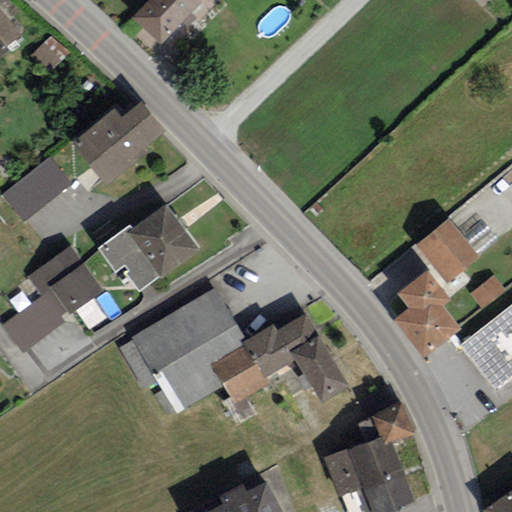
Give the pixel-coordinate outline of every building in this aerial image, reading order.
[(151,0),(132,17),(162,51),(216,3),(213,0),(151,0)] [(376,0),(315,58),(373,118),(462,33),(445,16),(462,0),(376,0)] [(0,26),(0,48),(19,33),(8,20),(0,26)] [(113,103),(68,141),(103,183),(150,144),(147,139),(164,125),(141,97),(121,113),(113,103)] [(319,118),(282,150),(322,196),(359,164),(319,118)] [(49,156),(2,194),(23,220),(70,182),(49,156)] [(197,245),(165,200),(131,225),(128,221),(97,243),(115,268),(124,262),(127,266),(123,268),(138,288),(197,245)] [(448,215),(412,244),(442,281),(478,252),(448,215)] [(100,288),(70,247),(30,276),(43,294),(2,324),(22,351),(64,320),(60,315),(68,309),(69,311),(100,288)] [(390,314),(419,352),(458,323),(440,299),(448,294),(426,264),(394,288),(405,303),(390,314)] [(504,289),(492,274),(469,292),(481,307),(504,289)] [(255,345),(223,291),(126,346),(171,425),(234,389),(268,369),(255,345)] [(511,303),(461,343),(497,389),(511,376),(511,303)] [(317,309),(255,345),(268,369),(234,389),(242,403),(308,364),(334,409),(365,391),(317,309)] [(241,424),(258,415),(250,399),(232,407),(241,424)] [(339,493),(404,464),(392,436),(413,427),(400,399),(372,411),(381,431),(323,457),(339,493)] [(404,464),(339,493),(347,511),(384,511),(419,497),(404,464)] [(223,497),(194,511),(193,511),(284,511),(267,476),(245,487),(242,481),(221,492),(223,497)] [(511,511),(511,485),(487,501),(493,511),(511,511)]
